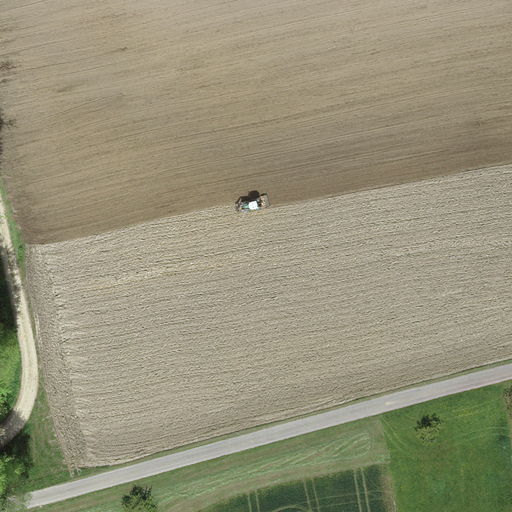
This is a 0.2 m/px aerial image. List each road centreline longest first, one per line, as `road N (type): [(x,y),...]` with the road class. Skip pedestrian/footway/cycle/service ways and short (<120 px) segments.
road 1 (unclassified): [(511,369),(0,507)]
road 2 (track): [(0,429),(23,405),(31,361),(0,210)]
